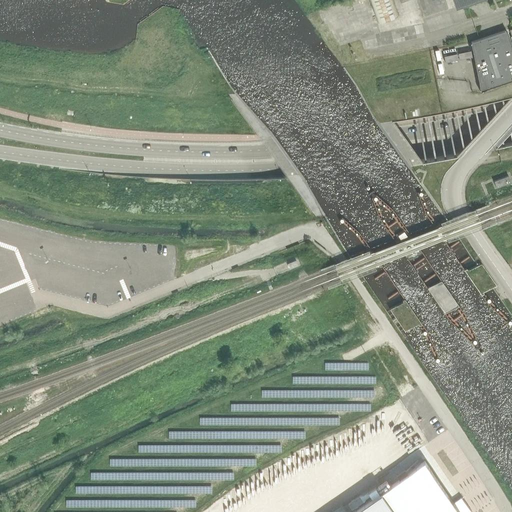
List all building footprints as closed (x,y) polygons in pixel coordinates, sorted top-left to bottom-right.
[(398,17),(392,0),(369,0),(378,24),(398,17)] [(478,38),(469,41),(479,89),(511,78),(511,53),(511,49),(504,30),(486,36),(478,38)] [(470,50),(457,53),(458,59),(471,56),(470,50)] [(456,53),(443,55),(444,62),(457,59),(456,53)] [(510,181),(507,175),(493,180),(495,187),(510,181)] [(405,234),(398,238),(402,243),(410,241),(406,235),(405,234)] [(296,260),(288,264),(290,269),(298,265),(296,260)] [(259,276),(248,280),(251,286),(262,281),(259,276)] [(397,511),(382,489),(349,511),(397,511)]
